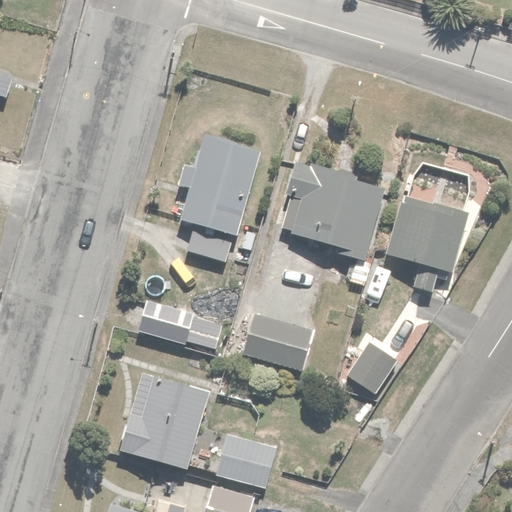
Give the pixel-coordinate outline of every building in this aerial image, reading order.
[(0,95),(5,97),(12,71),(0,68),(0,95)] [(235,233),(258,145),(200,131),(191,162),(180,159),(174,183),(185,186),(177,217),(235,233)] [(354,252),(363,254),(365,246),(369,247),(383,183),(356,178),(358,172),(291,157),(274,225),(333,239),(331,247),(354,252)] [(434,205),(394,197),(382,253),(415,260),(410,283),(430,287),(435,267),(449,270),(463,207),(435,200),(434,205)] [(354,252),(348,278),(367,283),(373,256),(363,254),(354,252)] [(192,307),(143,296),(136,329),(184,340),(192,307)] [(242,352),(298,366),(309,325),(253,310),(242,352)] [(364,339),(344,373),(373,390),(393,356),(364,339)] [(206,380),(139,365),(117,449),(184,466),(206,380)] [(215,472),(267,484),(276,443),(224,431),(215,472)] [(209,481),(200,511),(247,511),(253,493),(209,481)] [(162,511),(164,507),(110,492),(104,511),(162,511)]
